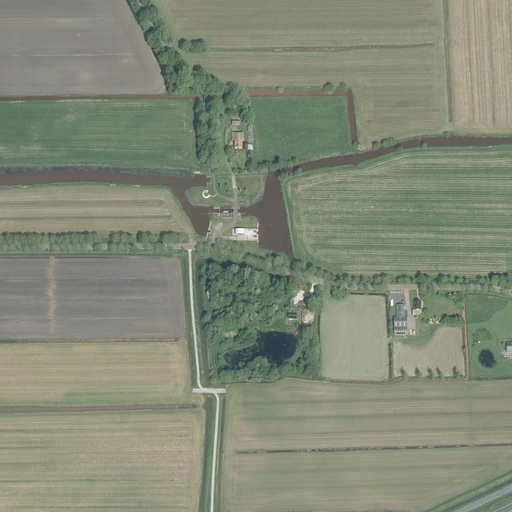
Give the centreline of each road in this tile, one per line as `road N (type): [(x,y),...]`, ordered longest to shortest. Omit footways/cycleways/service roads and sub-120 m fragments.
road 1 (tertiary): [(511,293),(333,284),(213,249)]
road 2 (tertiary): [(213,249),(0,247)]
